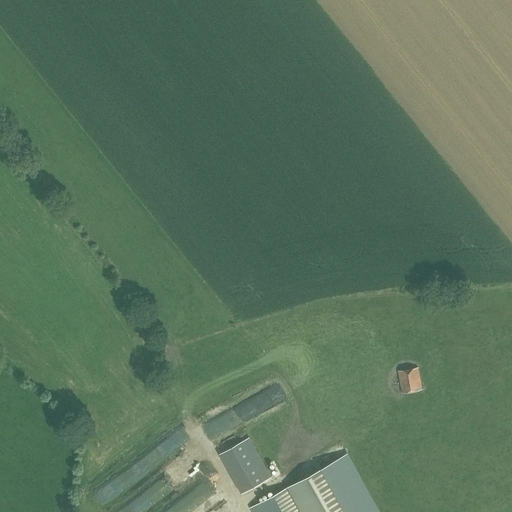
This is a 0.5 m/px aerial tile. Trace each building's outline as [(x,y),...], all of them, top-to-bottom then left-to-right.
[(402,393),(423,389),(419,367),(398,370),(402,393)] [(290,422),(294,420),(290,411),(272,419),(281,437),(294,430),(290,422)] [(167,443),(172,453),(188,445),(179,428),(167,434),(171,441),(167,443)] [(249,436),(220,452),(242,492),(271,476),(249,436)] [(324,466),(288,486),(250,507),(252,511),(380,511),(348,453),(324,466)] [(219,472),(202,455),(195,462),(212,479),(219,472)] [(140,511),(189,482),(180,469),(132,499),(140,511)] [(212,488),(208,481),(203,484),(201,480),(190,487),(196,498),(212,488)] [(188,511),(193,508),(185,498),(166,511),(188,511)]
